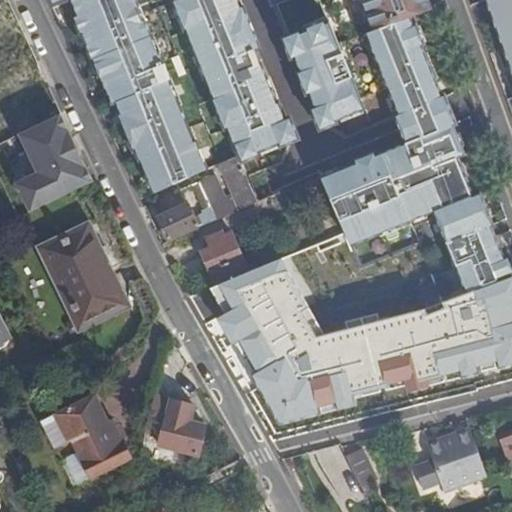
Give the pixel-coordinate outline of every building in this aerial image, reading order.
[(49,0),(54,9),(69,2),(73,0),(49,0)] [(129,0),(73,0),(69,2),(155,190),(207,170),(129,0)] [(294,139),(237,0),(172,0),(241,163),(294,139)] [(346,0),(359,34),(405,16),(432,6),(429,0),(346,0)] [(511,0),(485,0),(503,45),(511,67),(511,0)] [(465,154),(405,16),(359,34),(354,36),(396,144),(321,176),(352,244),(433,211),(472,197),(457,157),(465,154)] [(364,113),(327,18),(273,39),(311,134),(364,113)] [(30,47),(1,61),(5,70),(34,56),(30,47)] [(0,128),(11,123),(0,100),(0,128)] [(61,115),(20,134),(39,173),(18,183),(31,211),(93,182),(61,115)] [(163,241),(198,226),(181,188),(146,204),(163,241)] [(433,211),(467,291),(511,276),(511,272),(482,192),(472,197),(433,211)] [(209,288),(246,272),(227,226),(189,242),(209,288)] [(87,229),(45,249),(81,324),(123,304),(87,229)] [(410,393),(511,363),(511,276),(467,291),(323,336),(284,257),(246,272),(209,288),(223,314),(216,318),(233,344),(240,340),(257,371),(252,374),(260,387),(283,424),(356,406),(357,396),(409,385),(410,393)] [(0,342),(11,337),(0,315),(0,342)] [(93,395),(41,421),(55,449),(72,440),(92,477),(131,458),(122,440),(118,443),(107,422),(93,395)] [(194,404),(154,395),(145,434),(161,438),(158,447),(198,456),(200,448),(203,446),(205,444),(206,442),(206,439),(205,436),(203,434),(205,426),(190,422),(194,404)] [(112,420),(107,422),(118,443),(122,440),(112,420)] [(441,438),(427,443),(433,461),(415,467),(423,489),(441,483),(444,493),(487,477),(470,428),(456,433),(457,437),(443,442),(441,438)] [(511,435),(501,440),(511,471),(511,435)] [(362,450),(347,458),(360,486),(365,484),(376,478),(362,450)] [(365,484),(360,486),(364,493),(369,491),(365,484)]
